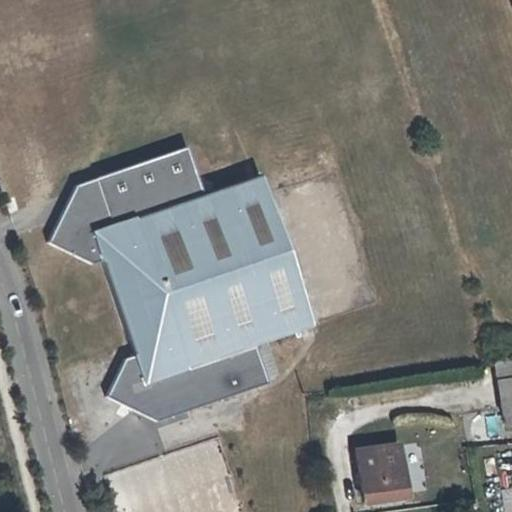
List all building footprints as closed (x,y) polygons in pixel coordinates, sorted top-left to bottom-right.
[(86,264),(94,261),(85,234),(198,197),(181,150),(72,187),(61,207),(43,242),(86,264)] [(104,398),(155,422),(263,384),(252,348),(286,338),(306,329),(283,267),(255,179),(198,197),(85,234),(94,261),(106,298),(121,347),(125,359),(120,361),(104,398)] [(511,359),(493,360),(493,373),(511,372),(511,359)] [(511,379),(495,382),(502,423),(511,421),(511,379)] [(394,446),(350,453),(351,458),(359,503),(402,498),(395,455),(394,446)]
